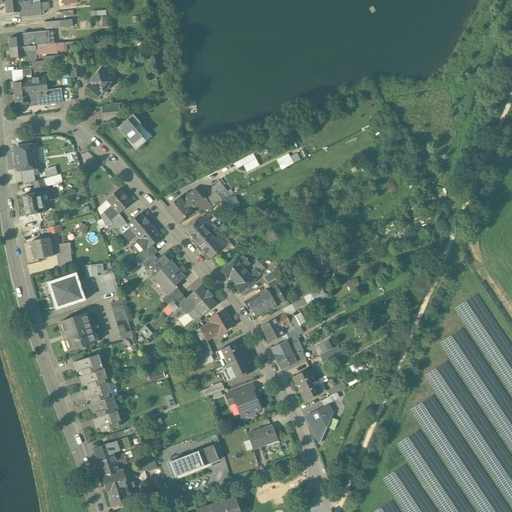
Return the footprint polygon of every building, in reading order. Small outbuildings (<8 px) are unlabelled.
[(21,2),(6,4),(7,14),(19,12),(20,18),(41,16),(40,0),(31,1),(21,2)] [(43,10),(50,8),(48,1),(41,3),(43,10)] [(60,21),(45,22),(45,29),(61,27),(60,21)] [(23,37),(9,38),(10,49),(24,47),(36,46),(47,45),(46,31),(22,34),(23,37)] [(47,45),(36,46),(36,54),(57,53),(58,52),(57,44),(47,45)] [(36,46),(24,47),(25,57),(25,60),(36,59),(36,54),(36,46)] [(24,47),(10,49),(11,58),(25,57),(24,47)] [(54,56),(44,57),(44,61),(34,62),(35,69),(55,66),(54,56)] [(80,64),(70,65),(72,78),(81,77),(80,64)] [(114,78),(101,68),(86,87),(100,97),(105,90),(108,89),(109,86),(109,85),(114,78)] [(43,80),(39,80),(39,79),(27,80),(28,83),(28,87),(39,86),(39,87),(44,87),(43,80)] [(28,83),(14,84),(15,93),(29,92),(28,87),(28,83)] [(59,89),(39,91),(40,97),(40,99),(60,97),(59,89)] [(29,92),(15,93),(16,104),(30,102),(29,98),(29,92)] [(119,105),(101,107),(102,114),(103,120),(120,118),(119,112),(120,112),(119,105)] [(133,115),(117,129),(136,151),(146,142),(135,129),(141,124),(133,115)] [(35,145),(15,147),(18,171),(38,169),(35,145)] [(296,154),(290,157),(289,153),(277,159),(282,169),(299,160),(296,154)] [(56,166),(46,168),(47,176),(58,174),(56,166)] [(42,179),(33,182),(35,189),(44,186),(42,179)] [(215,191),(207,197),(214,206),(230,199),(222,191),(226,188),(219,181),(212,187),(215,191)] [(204,199),(194,188),(181,200),(191,211),(196,206),(204,199)] [(132,203),(119,189),(106,200),(111,206),(103,213),(110,221),(118,214),(119,214),(132,203)] [(38,192),(22,195),(26,215),(45,211),(43,201),(40,201),(38,192)] [(181,200),(179,197),(166,209),(178,222),(191,211),(181,200)] [(207,197),(204,199),(196,206),(201,212),(214,206),(207,197)] [(216,220),(210,212),(206,216),(212,223),(213,223),(216,220)] [(110,221),(103,213),(100,215),(105,226),(108,225),(112,223),(110,221)] [(110,221),(112,223),(114,225),(122,218),(119,214),(118,214),(110,221)] [(141,214),(127,225),(130,228),(137,236),(139,239),(153,228),(141,214)] [(204,215),(186,231),(198,245),(210,234),(205,229),(212,223),(206,216),(204,215)] [(212,223),(205,229),(210,234),(216,228),(217,228),(213,223),(212,223)] [(61,224),(47,228),(49,234),(62,230),(61,224)] [(153,228),(139,239),(136,241),(143,250),(144,251),(152,245),(161,237),(153,227),(153,228)] [(130,228),(122,235),(129,243),(137,236),(130,228)] [(216,228),(210,234),(214,239),(220,233),(216,228)] [(228,242),(220,233),(214,239),(222,248),(228,242)] [(214,239),(210,234),(198,245),(210,258),(222,248),(214,239)] [(49,237),(31,240),(34,259),(53,255),(49,237)] [(254,242),(245,247),(248,252),(257,247),(254,242)] [(56,244),(57,252),(71,251),(70,243),(56,244)] [(152,245),(144,251),(143,250),(133,259),(139,266),(141,264),(151,257),(158,252),(152,245)] [(173,257),(167,250),(155,262),(146,269),(147,271),(147,274),(150,275),(168,295),(168,296),(177,288),(175,286),(185,277),(170,260),(173,257)] [(71,251),(57,252),(58,268),(72,266),(71,251)] [(248,257),(245,254),(237,262),(243,269),(249,264),(246,259),(248,257)] [(155,262),(151,257),(141,264),(146,269),(155,262)] [(237,262),(235,259),(221,271),(229,281),(230,279),(235,284),(233,286),(240,293),(254,282),(253,280),(248,274),(245,271),(243,269),(237,262)] [(259,275),(254,269),(253,270),(248,274),(253,280),(259,275)] [(277,269),(263,277),(267,284),(277,278),(281,276),(277,269)] [(76,273),(69,276),(68,274),(45,282),(48,289),(49,289),(54,303),(53,304),(55,311),(85,301),(76,273)] [(113,273),(101,276),(103,282),(115,279),(113,273)] [(277,278),(267,284),(269,288),(277,284),(277,285),(280,283),(277,278)] [(115,279),(103,282),(105,288),(116,284),(115,279)] [(356,279),(347,282),(350,292),(360,289),(356,279)] [(116,284),(105,288),(107,293),(118,290),(116,284)] [(269,288),(247,301),(256,318),(286,301),(284,297),(287,294),(284,289),(281,291),(277,285),(277,284),(269,288)] [(202,285),(186,299),(187,300),(193,308),(210,294),(202,285)] [(306,285),(292,293),(296,301),(303,297),(310,293),(306,285)] [(177,288),(168,296),(168,295),(163,300),(167,305),(181,293),(177,288)] [(326,297),(321,288),(311,294),(315,301),(316,303),(326,297)] [(310,293),(303,297),(307,305),(308,305),(315,301),(311,294),(310,293)] [(210,294),(193,308),(200,315),(201,316),(217,302),(210,294)] [(296,301),(292,304),(295,310),(296,311),(307,305),(303,297),(296,301)] [(133,337),(121,300),(110,303),(121,341),(133,337)] [(193,308),(187,300),(180,306),(187,314),(193,308)] [(292,304),(282,309),(285,314),(287,319),(294,315),(292,311),(295,310),(292,304)] [(200,315),(193,308),(187,314),(191,318),(193,320),(191,322),(192,323),(195,327),(202,322),(197,317),(200,315)] [(224,310),(209,319),(211,323),(200,329),(201,330),(206,339),(207,341),(218,334),(219,335),(229,329),(229,330),(232,328),(234,326),(224,310)] [(85,313),(59,322),(68,351),(95,342),(85,313)] [(306,322),(301,313),(294,316),(299,325),(300,325),(306,322)] [(294,315),(287,319),(285,314),(260,327),(269,343),(286,334),(300,327),(301,326),(300,325),(299,326),(299,325),(294,316),(294,315)] [(146,325),(140,330),(147,338),(152,333),(146,325)] [(300,327),(286,334),(288,340),(295,337),(303,333),(300,327)] [(201,330),(196,333),(201,341),(206,339),(201,330)] [(288,340),(286,341),(290,348),(298,344),(295,337),(288,340)] [(328,340),(319,345),(323,353),(330,350),(332,349),(328,340)] [(239,341),(218,351),(225,366),(247,356),(239,341)] [(286,341),(271,348),(274,355),(273,355),(275,359),(291,352),(290,348),(286,341)] [(207,342),(196,347),(199,353),(210,348),(207,342)] [(344,359),(338,346),(332,349),(330,350),(336,363),(344,359)] [(210,348),(199,353),(202,359),(213,354),(210,348)] [(336,363),(330,350),(323,353),(319,355),(325,368),(336,363)] [(302,351),(293,355),(296,362),(305,358),(302,351)] [(291,352),(275,359),(277,363),(278,362),(281,369),(296,362),(293,355),(291,352)] [(98,354),(83,359),(85,364),(75,368),(76,372),(80,371),(82,375),(82,376),(89,374),(100,370),(98,365),(101,364),(98,354)] [(247,356),(225,366),(232,381),(254,371),(247,356)] [(83,359),(73,362),(75,368),(85,364),(83,359)] [(100,370),(89,374),(90,378),(81,381),(83,386),(87,385),(88,389),(93,388),(106,384),(106,383),(104,379),(107,378),(104,368),(100,370)] [(309,369),(292,377),(299,389),(315,381),(309,369)] [(163,371),(150,374),(151,380),(164,377),(163,371)] [(315,381),(299,389),(305,401),(321,393),(315,381)] [(343,381),(326,390),(330,397),(340,391),(346,388),(343,381)] [(106,384),(93,388),(94,392),(85,395),(87,400),(90,399),(92,404),(98,402),(109,398),(107,393),(111,392),(108,383),(106,383),(106,384)] [(222,383),(202,391),(205,397),(224,390),(222,383)] [(253,385),(225,396),(229,405),(235,403),(239,412),(242,411),(244,412),(246,416),(247,415),(250,417),(253,415),(255,412),(261,410),(254,394),(256,393),(253,385)] [(340,391),(330,397),(332,401),(343,396),(340,391)] [(109,398),(98,402),(100,406),(91,409),(92,414),(96,413),(97,418),(102,416),(115,412),(115,411),(114,407),(116,406),(113,396),(109,398)] [(328,405),(306,416),(312,426),(311,427),(319,443),(320,443),(333,414),(328,405)] [(115,412),(102,416),(104,421),(94,424),(96,429),(100,427),(102,432),(119,426),(118,421),(120,420),(117,411),(115,411),(115,412)] [(272,425),(247,434),(252,450),(278,442),(272,425)] [(125,435),(124,431),(107,437),(109,444),(126,438),(125,435)] [(126,438),(109,444),(112,453),(130,447),(126,438)] [(109,444),(93,449),(99,466),(107,463),(105,457),(112,454),(112,453),(109,444)] [(213,446),(195,453),(201,468),(219,461),(213,446)] [(195,453),(169,463),(175,478),(201,468),(195,453)] [(112,454),(105,457),(107,463),(99,466),(102,476),(118,471),(117,466),(114,458),(112,454)] [(124,454),(114,458),(117,466),(126,463),(124,454)] [(154,459),(137,465),(139,472),(144,471),(147,470),(148,472),(158,469),(154,459)] [(118,471),(102,476),(101,476),(106,492),(107,492),(126,485),(125,483),(127,482),(123,469),(118,471)] [(134,487),(132,481),(127,482),(125,483),(126,485),(127,489),(134,487)] [(127,489),(126,485),(107,492),(111,507),(130,500),(127,489)] [(239,511),(235,497),(195,510),(195,511),(239,511)]
